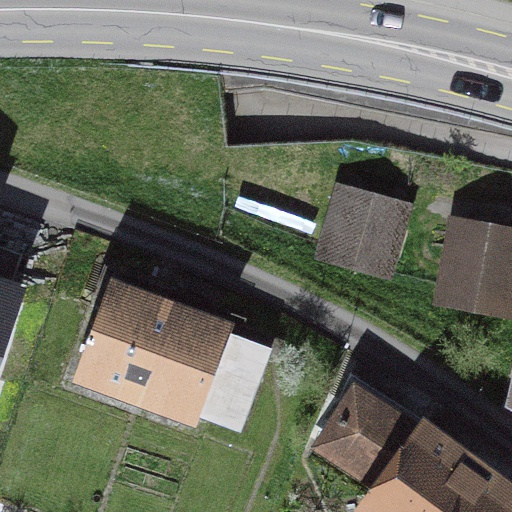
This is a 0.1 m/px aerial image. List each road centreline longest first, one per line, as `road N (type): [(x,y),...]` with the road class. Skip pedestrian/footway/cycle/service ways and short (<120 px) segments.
road 1 (residential): [(0,185),(324,311),(431,370),(511,428)]
road 2 (primary): [(0,10),(213,20),(402,48),(511,77)]
